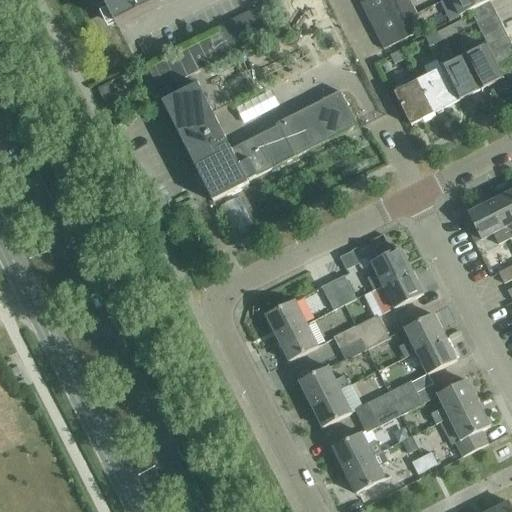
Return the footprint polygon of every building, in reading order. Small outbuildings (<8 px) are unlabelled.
[(102,0),(116,25),(116,27),(117,26),(162,4),(161,3),(160,4),(160,3),(158,0),(102,0)] [(368,0),(360,4),(366,16),(395,2),(394,0),(368,0)] [(450,0),(459,17),(470,12),(481,7),(488,3),(489,3),(491,3),(489,0),(450,0)] [(366,16),(372,27),(401,13),(395,2),(366,16)] [(488,3),(481,7),(470,12),(475,22),(494,13),(489,3),(488,3)] [(372,27),(377,38),(406,24),(401,13),(372,27)] [(475,22),(481,33),(500,24),(494,13),(475,22)] [(459,22),(448,27),(452,36),(464,30),(459,22)] [(406,24),(377,38),(383,50),(412,36),(406,24)] [(481,33),(487,44),(505,35),(500,24),(481,33)] [(452,36),(448,27),(435,34),(439,42),(452,36)] [(155,68),(166,89),(232,56),(221,34),(155,68)] [(508,40),(505,35),(487,44),(488,46),(492,54),(511,45),(508,40)] [(415,45),(402,51),(390,57),(393,65),(419,53),(415,45)] [(511,47),(511,45),(492,54),(497,65),(511,58),(511,47)] [(488,46),(464,58),(480,91),(504,79),(497,65),(492,54),(488,46)] [(206,71),(213,84),(239,70),(233,57),(206,71)] [(464,58),(441,70),(457,103),(480,91),(464,58)] [(428,76),(417,81),(434,115),(457,103),(441,70),(436,62),(424,68),(428,76)] [(434,115),(417,81),(394,93),(411,127),(434,115)] [(162,103),(191,160),(213,203),(247,185),(249,182),(358,127),(351,113),(340,92),(278,124),(279,126),(231,150),(198,85),(162,103)] [(263,97),(242,104),(247,119),(269,111),(263,97)] [(511,193),(492,204),(510,241),(511,239),(511,193)] [(510,241),(492,204),(468,216),(481,242),(493,236),(498,247),(510,241)] [(369,283),(374,293),(412,273),(400,250),(372,264),(379,278),(369,283)] [(437,287),(429,265),(421,268),(430,290),(437,287)] [(511,281),(511,266),(498,273),(504,285),(511,281)] [(412,273),(374,293),(372,294),(383,317),(424,296),(412,273)] [(345,279),(334,284),(345,307),(356,301),(345,279)] [(345,307),(334,284),(323,290),(334,312),(345,307)] [(266,317),(278,341),(307,326),(295,302),(266,317)] [(405,360),(417,354),(446,340),(434,316),(405,330),(411,343),(400,349),(405,360)] [(378,317),(355,328),(361,340),(384,329),(378,317)] [(307,326),(278,341),(290,364),(319,349),(307,326)] [(334,339),(340,351),(361,340),(355,328),(334,339)] [(384,329),(361,340),(367,352),(390,340),(384,329)] [(361,340),(340,351),(346,362),(367,352),(361,340)] [(446,340),(417,354),(428,377),(457,362),(446,340)] [(406,361),(386,368),(392,382),(411,375),(406,361)] [(328,368),(300,383),(312,407),(341,392),(349,388),(344,378),(335,382),(328,368)] [(450,420),(479,405),(467,382),(438,396),(444,409),(431,416),(436,426),(450,420)] [(411,383),(388,394),(394,406),(417,394),(411,383)] [(341,392),(312,407),(323,430),(352,415),(341,392)] [(355,411),(360,423),(394,406),(388,394),(355,411)] [(417,394),(394,406),(400,418),(423,406),(417,394)] [(479,405),(450,420),(461,442),(456,444),(463,459),(488,446),(481,433),(490,428),(479,405)] [(394,406),(360,423),(366,435),(400,418),(394,406)] [(362,435),(333,449),(345,473),(374,458),(382,454),(377,443),(368,448),(362,435)] [(374,458),(345,473),(356,496),(385,481),(379,469),(388,464),(383,454),(382,454),(374,458)] [(432,454),(421,460),(427,471),(438,466),(432,454)] [(427,471),(421,460),(412,464),(418,476),(427,471)]
